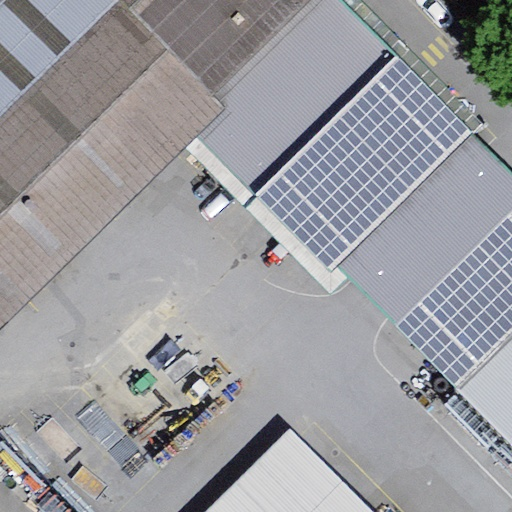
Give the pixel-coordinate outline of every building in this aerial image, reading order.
[(217,93),(126,0),(7,0),(0,7),(0,336),(202,142),(234,111),(217,93)] [(126,0),(217,93),(311,0),(126,0)] [(474,131),(341,0),(311,0),(217,93),(234,111),(202,142),(336,273),(474,131)] [(511,167),(474,131),(336,273),(396,331),(511,211),(511,167)] [(511,211),(396,331),(511,444),(511,211)] [(373,511),(291,429),(207,511),(373,511)]
